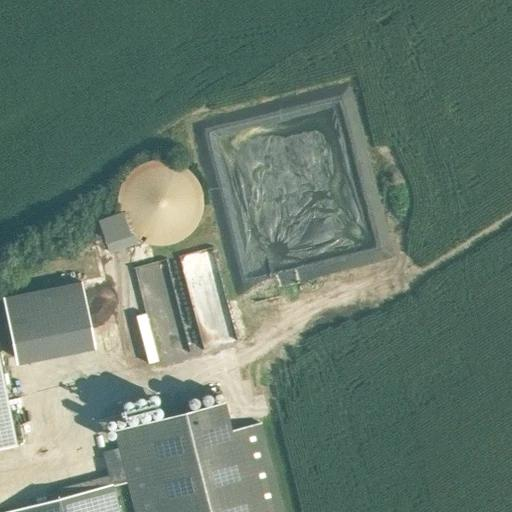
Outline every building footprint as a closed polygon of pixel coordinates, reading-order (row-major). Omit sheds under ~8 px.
[(345,158),(363,246),(346,250),(349,263),(390,255),(369,154),(345,158)] [(201,206),(202,202),(201,197),(201,194),(200,190),(198,186),(197,182),(194,178),(192,175),(190,172),(186,169),(184,167),(180,165),(178,164),(175,162),(172,161),(169,161),(166,160),(163,160),(160,159),(157,159),(154,160),(151,160),(147,161),(143,162),(139,164),(135,167),(131,169),(129,171),(127,173),(124,177),(122,181),(120,183),(120,185),(118,189),(117,193),(116,197),(116,200),(116,203),(117,208),(117,211),(117,212),(119,216),(120,219),(120,221),(123,224),(125,228),(127,230),(130,234),(134,236),(137,239),(140,240),(143,241),(146,242),(149,243),(151,244),(154,244),(157,244),(163,244),(166,244),(171,243),(175,241),(178,240),(181,238),(185,235),(189,232),(192,229),(194,226),(197,222),(198,219),(199,215),(201,211),(201,209),(201,206)] [(180,254),(186,276),(218,269),(213,247),(180,254)] [(167,258),(135,266),(145,305),(163,300),(160,286),(174,283),(167,258)] [(16,361),(94,350),(83,282),(6,294),(16,361)] [(0,450),(17,447),(0,363),(0,450)] [(115,435),(134,511),(283,511),(261,422),(231,429),(224,402),(115,435)] [(119,511),(112,485),(8,511),(119,511)]
